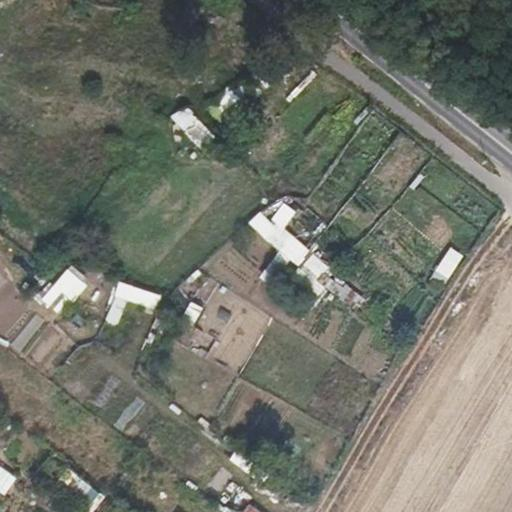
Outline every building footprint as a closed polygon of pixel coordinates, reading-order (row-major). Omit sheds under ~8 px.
[(234,120),(257,100),(240,81),(217,102),(234,120)] [(175,116),(184,132),(199,124),(191,108),(175,116)] [(281,224),(269,237),(299,265),(311,252),(281,224)] [(447,288),(466,256),(452,247),(432,280),(447,288)] [(278,286),(290,259),(277,254),(265,280),(278,286)] [(68,269),(44,302),(64,317),(88,284),(68,269)] [(160,311),(164,295),(121,284),(117,299),(160,311)] [(262,511),(251,503),(244,511),(262,511)]
